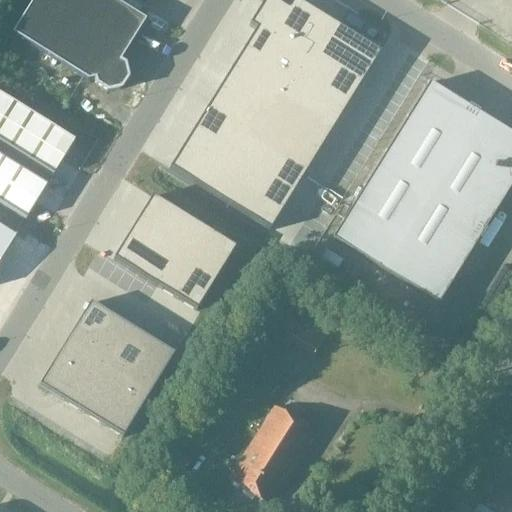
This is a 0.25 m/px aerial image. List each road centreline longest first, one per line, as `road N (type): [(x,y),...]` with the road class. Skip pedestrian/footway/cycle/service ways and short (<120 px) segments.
road 1 (residential): [(0,353),(219,0)]
road 2 (unclassified): [(417,511),(511,363)]
road 3 (residential): [(384,0),(511,78)]
